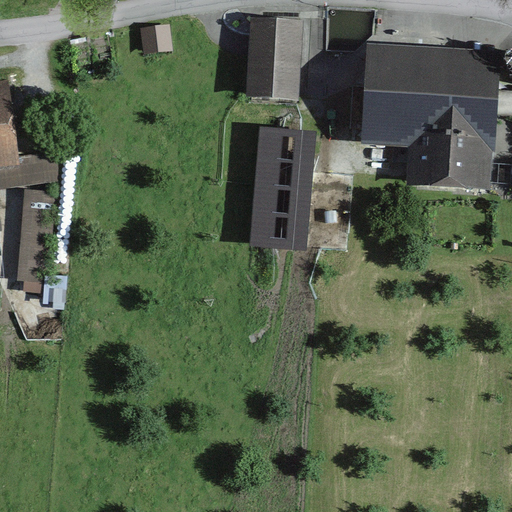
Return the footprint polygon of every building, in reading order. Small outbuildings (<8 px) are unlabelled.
[(137,30),(142,56),(171,51),(166,25),(137,30)] [(298,27),(255,25),(251,95),(294,97),(298,27)] [(511,116),(511,91),(490,91),(491,69),(375,63),(371,130),(419,133),(417,179),(480,183),(483,136),(487,137),(488,115),(511,116)] [(0,166),(15,164),(4,84),(0,84),(0,166)] [(317,131),(260,127),(250,244),(308,249),(317,131)] [(55,194),(24,191),(18,278),(49,280),(55,194)]
